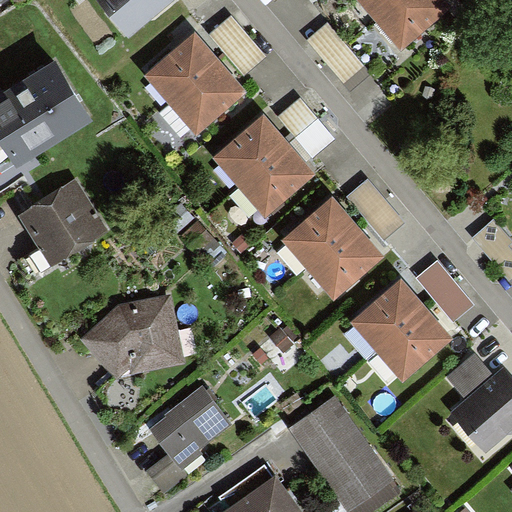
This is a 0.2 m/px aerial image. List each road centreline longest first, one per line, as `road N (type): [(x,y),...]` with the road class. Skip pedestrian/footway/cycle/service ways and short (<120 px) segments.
road 1 (residential): [(511,333),(248,0)]
road 2 (residential): [(0,285),(134,511)]
